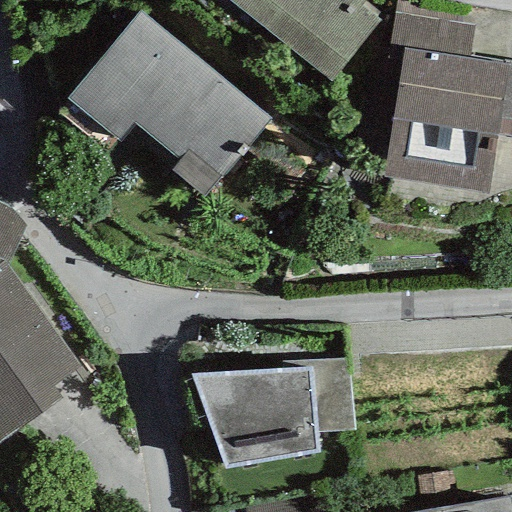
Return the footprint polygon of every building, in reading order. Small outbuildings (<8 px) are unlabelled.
[(224,0),(330,84),(380,22),(360,7),(366,0),(224,0)] [(476,13),(395,0),(388,46),(401,48),(469,58),(476,13)] [(271,118),(137,12),(65,102),(116,142),(132,122),(179,160),(169,172),(205,200),(271,118)] [(511,64),(469,58),(401,48),(381,178),(489,193),(498,135),(511,137),(511,64)] [(0,205),(0,264),(6,261),(25,227),(5,207),(0,205)] [(0,264),(0,442),(62,400),(51,385),(79,366),(6,261),(0,264)] [(282,371),(190,375),(226,468),(317,452),(314,433),(354,429),(348,359),(282,362),(282,371)] [(327,511),(325,495),(243,509),(243,511),(327,511)] [(511,511),(509,495),(411,511),(511,511)]
